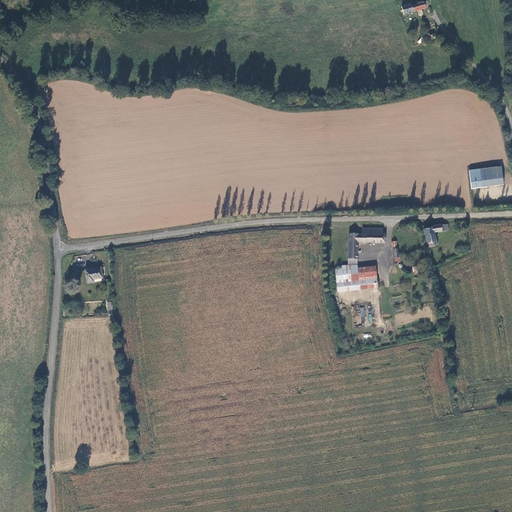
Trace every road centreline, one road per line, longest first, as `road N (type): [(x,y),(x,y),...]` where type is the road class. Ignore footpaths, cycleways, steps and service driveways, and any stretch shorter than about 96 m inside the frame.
road 1 (unclassified): [(511,213),(268,220),(57,249)]
road 2 (tertiary): [(49,511),(45,434),(57,249)]
road 3 (tertiary): [(57,249),(41,132),(29,98),(0,60)]
